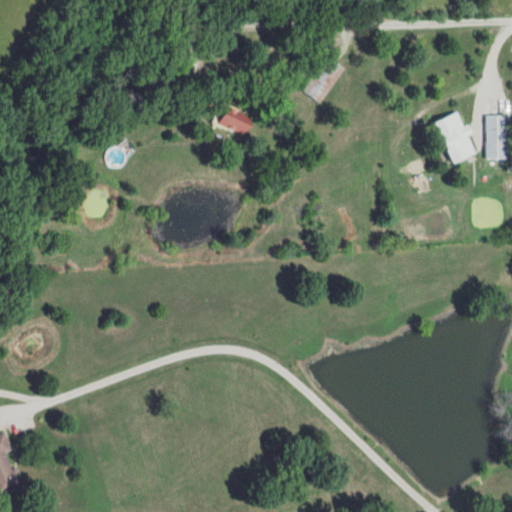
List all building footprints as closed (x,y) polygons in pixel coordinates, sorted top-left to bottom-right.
[(319,105),(344,67),(322,53),(297,92),(319,105)] [(251,125),(232,107),(218,121),(237,139),(251,125)] [(477,154),(465,126),(464,126),(458,112),(435,122),(452,164),(477,154)] [(506,115),(485,115),(485,159),(506,159),(506,115)] [(17,466),(13,467),(4,433),(0,434),(0,493),(22,487),(17,466)]
